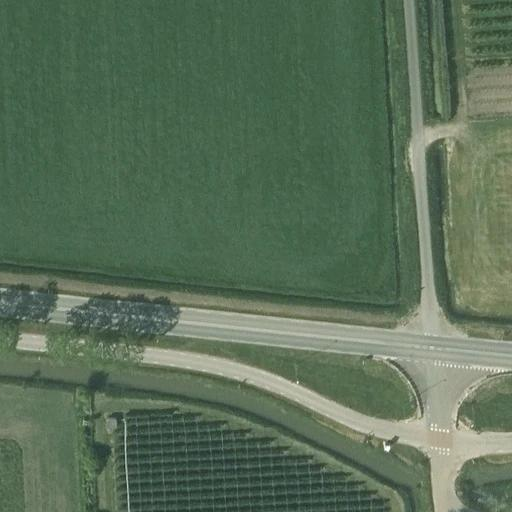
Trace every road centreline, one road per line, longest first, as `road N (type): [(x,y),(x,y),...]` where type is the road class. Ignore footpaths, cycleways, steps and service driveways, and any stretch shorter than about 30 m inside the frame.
road 1 (unclassified): [(0,340),(196,363),(438,441)]
road 2 (secondary): [(431,350),(0,303)]
road 3 (unclassified): [(431,350),(406,0)]
